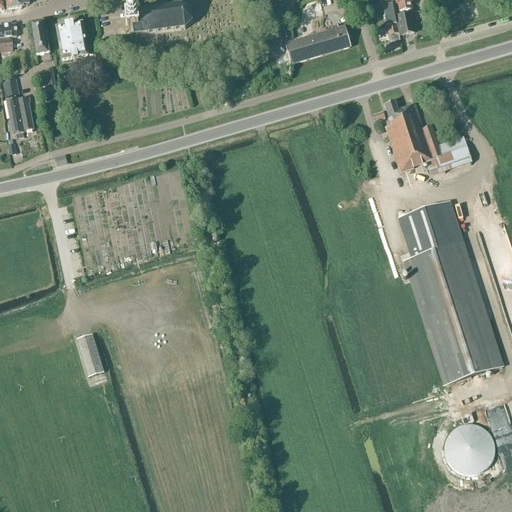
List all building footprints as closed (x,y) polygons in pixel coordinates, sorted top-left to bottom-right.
[(2,0),(4,6),(5,13),(21,11),(21,10),(21,9),(27,8),(25,0),(2,0)] [(413,11),(411,3),(413,2),(412,0),(395,0),(396,5),(398,5),(399,13),(413,11)] [(390,43),(399,42),(400,41),(392,2),(384,3),(385,7),(383,8),(390,43)] [(191,12),(182,7),(130,13),(130,15),(131,15),(131,19),(129,20),(126,20),(128,32),(130,31),(132,31),(133,36),(133,37),(185,31),(192,24),(193,23),(193,22),(192,13),(191,12)] [(401,37),(414,34),(410,16),(397,18),(401,37)] [(44,31),(43,24),(31,26),(36,58),(49,56),(45,31),(44,31)] [(86,48),(82,25),(72,26),(72,25),(65,26),(65,28),(56,29),(62,62),(88,57),(93,56),(91,47),(86,48)] [(8,42),(8,40),(16,39),(15,26),(0,27),(0,55),(12,54),(11,42),(8,42)] [(339,31),(338,26),(331,28),(332,33),(285,46),(291,66),(350,49),(344,29),(339,31)] [(60,92),(56,69),(47,71),(50,85),(51,85),(53,93),(60,92)] [(189,80),(201,77),(200,72),(188,75),(189,80)] [(6,99),(18,97),(15,81),(3,84),(6,99)] [(29,100),(28,100),(18,101),(18,100),(17,100),(6,102),(13,137),(25,135),(24,133),(34,132),(34,131),(33,131),(29,105),(30,105),(29,105),(30,105),(29,100)] [(398,112),(395,104),(384,107),(391,128),(385,129),(400,175),(426,166),(430,179),(472,165),(463,139),(438,147),(432,129),(423,131),(415,107),(398,112)] [(375,124),(384,121),(382,114),(373,117),(375,124)] [(9,157),(16,156),(15,146),(7,147),(9,157)] [(66,156),(55,158),(57,166),(68,165),(66,156)] [(405,208),(413,205),(405,180),(396,183),(405,208)] [(504,369),(451,203),(403,218),(413,250),(421,247),(424,257),(403,263),(443,388),(504,369)] [(89,380),(97,378),(105,375),(93,336),(78,341),(89,380)] [(455,474),(461,478),(469,479),(476,479),(483,476),(489,471),(494,465),(496,458),(496,450),(494,443),(490,437),(485,432),(479,429),(472,427),(464,428),(458,431),(452,435),(447,441),(445,448),(444,455),(446,463),(449,469),(455,474)]
